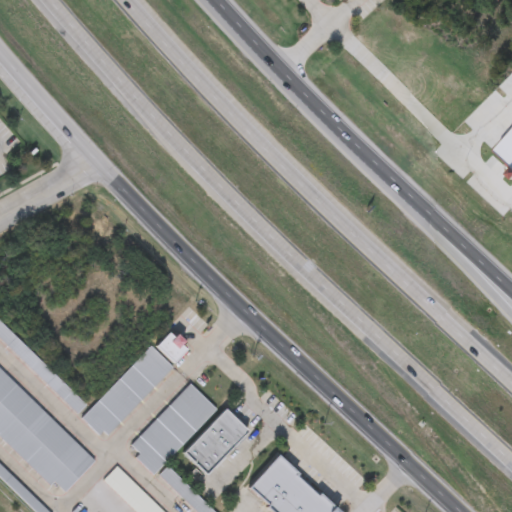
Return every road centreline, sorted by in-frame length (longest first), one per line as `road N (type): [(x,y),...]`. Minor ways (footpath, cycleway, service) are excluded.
road 1 (motorway): [(46,0),(200,172),(511,463)]
road 2 (tertiary): [(0,53),(94,161),(458,511)]
road 3 (motorway): [(511,387),(317,199),(129,0)]
road 4 (tertiary): [(511,295),(221,0)]
road 5 (motorway): [(511,316),(452,255),(434,217)]
